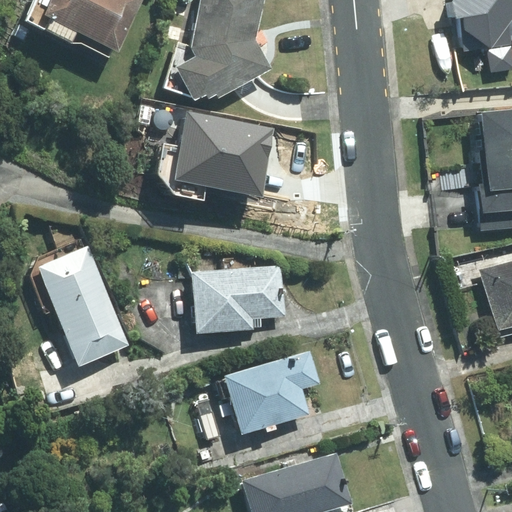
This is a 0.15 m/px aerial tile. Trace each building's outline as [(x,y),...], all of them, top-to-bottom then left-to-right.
[(138,0),(31,0),(22,18),(41,28),(41,26),(67,39),(73,28),(114,48),(138,0)] [(214,94),(268,67),(254,38),(261,0),(196,0),(187,44),(191,53),(172,63),(189,96),(201,90),(204,94),(212,90),(214,94)] [(446,0),(449,15),(453,14),(456,50),(505,46),(504,18),(511,8),(511,0),(446,0)] [(511,107),(468,111),(473,183),(467,184),(470,212),(511,209),(509,187),(511,186),(511,107)] [(81,245),(78,239),(41,253),(43,261),(36,264),(77,364),(127,343),(87,243),(81,245)] [(511,257),(478,266),(494,327),(511,321),(511,257)] [(281,314),(279,264),(189,269),(192,329),(250,327),(249,316),(281,314)] [(303,351),(214,375),(230,434),(302,414),(295,388),(312,384),(303,351)] [(328,511),(327,508),(345,503),(330,452),(233,480),(241,511),(328,511)]
